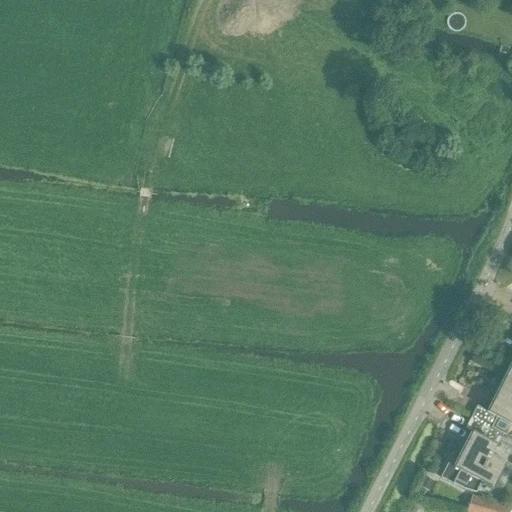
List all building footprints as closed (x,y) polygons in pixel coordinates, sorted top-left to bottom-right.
[(477,406),(471,417),(503,434),(506,436),(511,425),(511,424),(510,423),(511,420),(511,381),(505,378),(487,411),(477,406)] [(447,463),(440,478),(463,490),(475,493),(481,482),(490,487),(504,461),(490,454),(495,444),(497,445),(498,444),(503,434),(471,417),(465,428),(472,432),(454,466),(447,463)] [(423,478),(417,489),(424,492),(426,493),(431,483),(423,478)] [(417,489),(413,496),(420,499),(424,492),(417,489)] [(472,498),(467,511),(508,511),(510,508),(472,498)]
